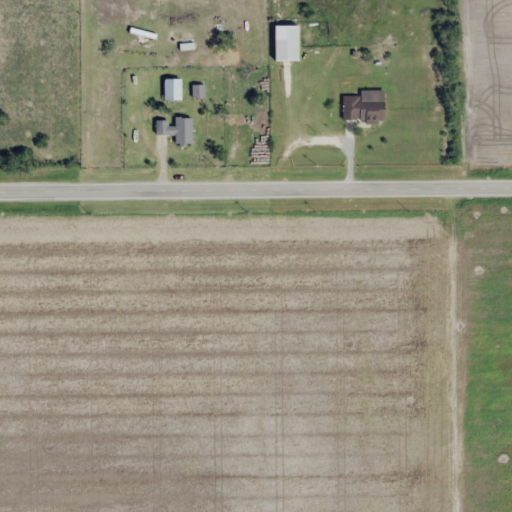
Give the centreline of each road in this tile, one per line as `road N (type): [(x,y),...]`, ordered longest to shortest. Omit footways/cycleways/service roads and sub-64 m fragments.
road 1 (tertiary): [(0,193),(511,191)]
road 2 (residential): [(461,192),(454,0)]
